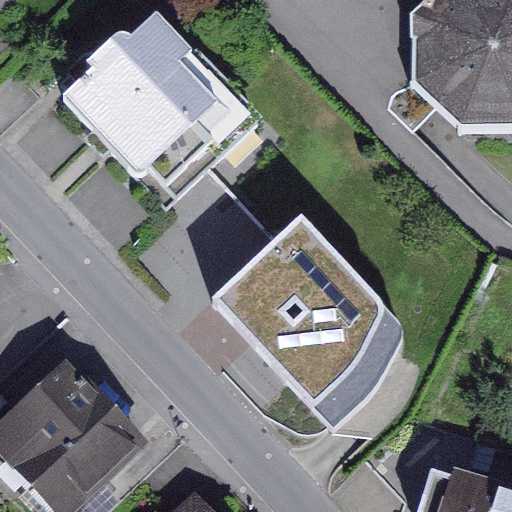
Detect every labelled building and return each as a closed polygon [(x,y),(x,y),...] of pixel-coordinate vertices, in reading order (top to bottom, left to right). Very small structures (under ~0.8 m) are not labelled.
[(511,0),(443,0),(416,27),(416,93),(460,137),(511,137),(511,0)] [(232,120),(157,30),(68,104),(142,194),(232,120)] [(299,224),(213,304),(333,432),(361,406),(378,388),(398,350),(402,339),(400,330),(299,224)] [(77,511),(139,456),(62,374),(0,431),(0,477),(32,511),(77,511)] [(511,511),(511,506),(437,483),(427,511),(511,511)] [(208,511),(198,500),(183,511),(208,511)]
